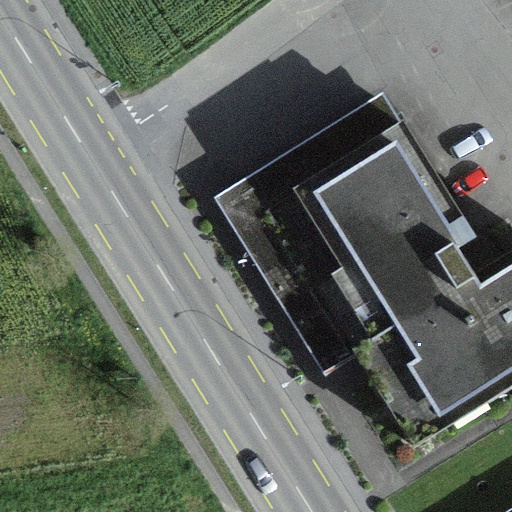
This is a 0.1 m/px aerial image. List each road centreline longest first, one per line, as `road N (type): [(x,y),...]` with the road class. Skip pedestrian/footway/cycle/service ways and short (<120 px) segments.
road 1 (secondary): [(101,174),(306,511)]
road 2 (unclassified): [(101,174),(327,0)]
road 3 (secondary): [(101,174),(0,14)]
road 4 (unknown): [(437,0),(511,101)]
